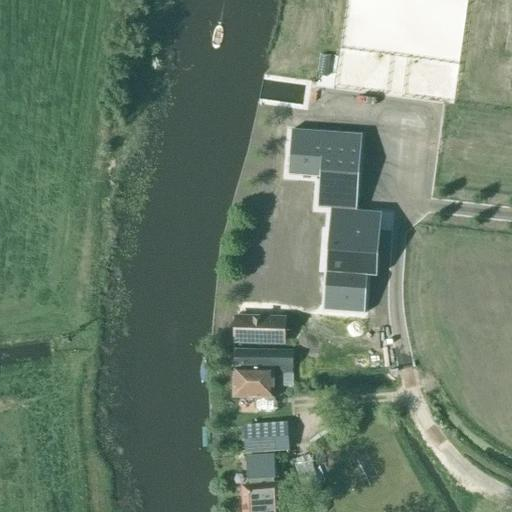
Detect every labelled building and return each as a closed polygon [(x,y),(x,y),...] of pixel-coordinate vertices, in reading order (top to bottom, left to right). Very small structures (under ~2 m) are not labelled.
[(325,212),(321,314),(362,315),(364,277),(373,278),(376,213),(349,212),(352,137),(283,134),(281,180),(312,181),(311,212),(325,212)] [(234,341),(284,342),(285,321),(235,319),(234,341)] [(233,368),(233,398),(273,399),(273,373),(291,373),(292,352),(235,350),(235,368),(233,368)] [(288,455),(286,424),(245,427),(246,453),(268,451),(268,457),(288,455)] [(299,457),(309,511),(318,511),(326,510),(315,454),(299,457)] [(275,478),(274,464),(246,466),(247,480),(249,480),(249,485),(242,486),(243,511),(283,511),(281,483),(274,484),(273,479),(275,478)]
